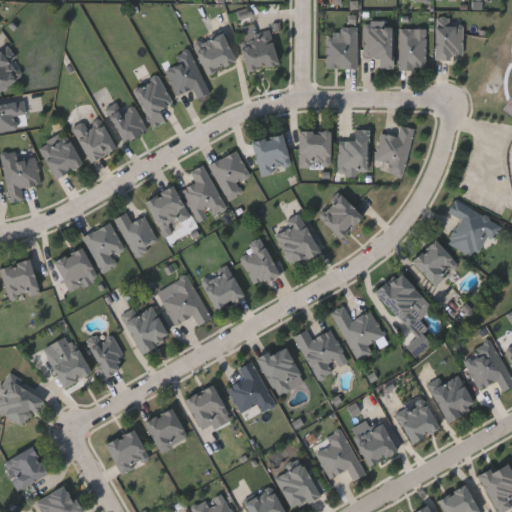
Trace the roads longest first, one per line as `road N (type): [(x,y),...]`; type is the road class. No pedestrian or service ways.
road 1 (residential): [(80,435),(89,421),(350,273),(398,234),(434,184),(451,104)]
road 2 (residential): [(451,104),(306,99),(260,110),(77,209),(0,233)]
road 3 (residential): [(354,511),(511,422)]
